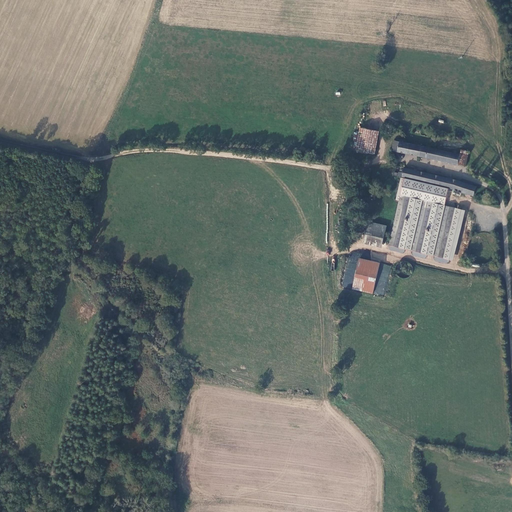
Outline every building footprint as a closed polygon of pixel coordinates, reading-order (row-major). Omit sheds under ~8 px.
[(376,130),(370,128),(365,127),(355,126),(351,147),(367,150),(370,151),(372,151),(376,130)] [(434,157),(458,162),(459,153),(436,148),(402,141),(403,139),(394,138),(392,149),(408,152),(434,157)] [(458,162),(466,165),(468,150),(460,148),(459,153),(458,162)] [(400,168),(398,175),(404,176),(419,180),(419,183),(421,184),(426,185),(427,182),(429,182),(428,185),(441,188),(442,185),(453,188),(456,179),(404,166),(403,169),(400,168)] [(417,183),(419,183),(419,180),(404,176),(402,182),(416,186),(417,183)] [(476,185),(456,179),(453,188),(473,194),(476,185)] [(467,210),(400,193),(388,243),(454,259),(467,210)] [(384,243),(388,225),(370,220),(366,238),(384,243)] [(358,257),(351,287),(371,292),(378,262),(358,257)]
